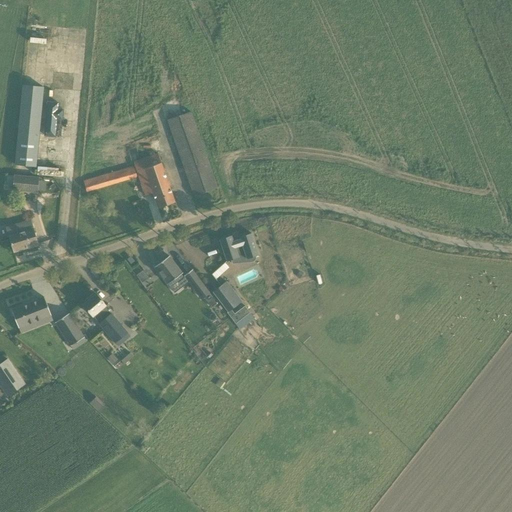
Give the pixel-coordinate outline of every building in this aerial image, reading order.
[(35,167),(43,87),(23,85),(15,165),(35,167)] [(167,120),(194,196),(217,187),(191,112),(167,120)] [(63,127),(63,121),(42,119),(41,125),(63,127)] [(158,208),(175,202),(158,154),(133,162),(145,196),(153,193),(158,208)] [(136,177),(133,165),(83,180),(86,192),(136,177)] [(12,191),(37,193),(39,176),(14,174),(12,191)] [(14,252),(38,244),(31,224),(23,227),(25,231),(9,236),(14,252)] [(221,253),(224,252),(227,261),(231,260),(232,263),(251,262),(253,261),(254,260),(255,258),(255,256),(258,255),(251,233),(240,237),(240,239),(233,241),(231,236),(220,239),(220,241),(217,242),(221,253)] [(183,287),(189,282),(195,289),(202,283),(192,270),(185,275),(185,276),(184,277),(181,274),(182,273),(169,256),(155,267),(168,284),(176,278),(183,287)] [(224,262),(211,274),(215,279),(228,267),(224,262)] [(213,291),(228,312),(242,302),(226,281),(213,291)] [(127,332),(111,314),(110,315),(103,307),(106,305),(96,294),(83,305),(93,316),(100,324),(99,324),(115,343),(127,332)] [(216,304),(209,294),(204,298),(211,307),(216,304)] [(46,297),(11,310),(18,326),(29,322),(30,327),(42,323),(40,320),(53,315),(46,297)] [(230,317),(235,324),(250,313),(245,306),(230,317)] [(57,321),(72,345),(84,337),(68,313),(57,321)] [(117,359),(113,354),(108,359),(112,363),(117,359)] [(0,383),(8,395),(24,384),(7,359),(0,364),(0,383)] [(103,402),(96,409),(99,412),(105,405),(103,402)]
